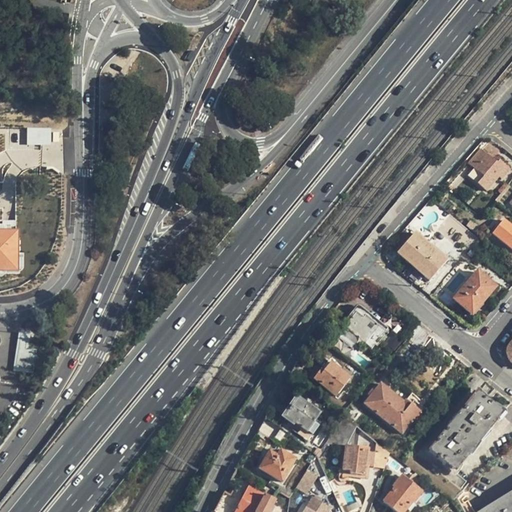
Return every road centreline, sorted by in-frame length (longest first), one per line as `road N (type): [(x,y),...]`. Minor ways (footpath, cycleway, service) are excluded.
road 1 (motorway): [(63,511),(487,0)]
road 2 (motorway): [(446,0),(25,511)]
road 3 (primary): [(115,313),(150,252),(267,159),(322,97),(333,72)]
road 4 (residential): [(362,263),(331,293),(270,381),(204,511)]
road 5 (primary): [(138,216),(74,353),(0,463)]
road 6 (primary): [(115,313),(233,63)]
road 7 (tertiary): [(82,116),(80,259),(67,284),(39,305),(0,313)]
road 8 (primary): [(242,0),(138,216)]
road 9 (primary): [(0,488),(82,379),(115,313)]
road 10 (primary): [(333,72),(277,134),(251,144),(229,135),(222,121),(233,63)]
road 11 (residential): [(491,114),(362,263)]
road 12 (primary): [(154,39),(176,73),(177,99),(138,216)]
road 13 (residential): [(479,354),(362,263)]
